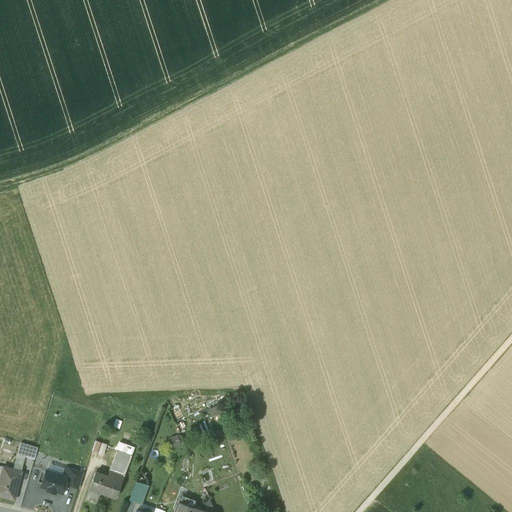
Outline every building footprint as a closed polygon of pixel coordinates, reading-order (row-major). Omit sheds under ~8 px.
[(95,441),(91,451),(97,453),(100,442),(95,441)] [(185,442),(177,445),(180,454),(188,451),(185,442)] [(37,448),(20,443),(18,455),(34,459),(37,448)] [(106,444),(101,443),(98,453),(103,455),(106,444)] [(116,450),(106,476),(121,482),(131,456),(116,450)] [(22,472),(4,467),(0,480),(0,496),(14,500),(22,472)] [(82,473),(66,468),(63,476),(67,477),(65,484),(77,488),(82,473)] [(63,476),(46,470),(41,486),(47,488),(47,490),(55,492),(55,491),(62,493),(65,484),(67,477),(63,476)] [(106,476),(95,472),(89,488),(100,492),(115,498),(121,482),(106,476)] [(147,485),(135,481),(129,500),(139,504),(142,501),(147,485)] [(100,492),(89,488),(84,501),(96,505),(100,492)]
